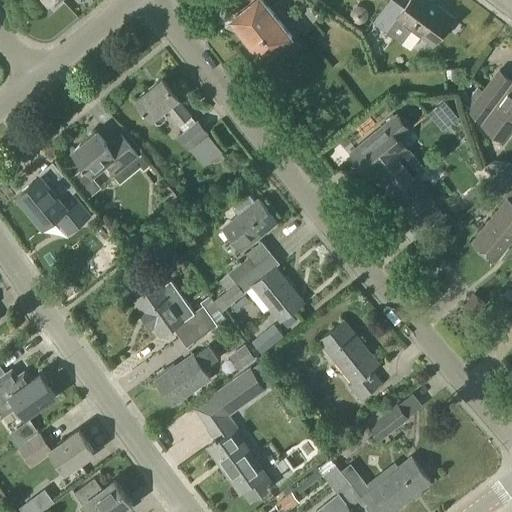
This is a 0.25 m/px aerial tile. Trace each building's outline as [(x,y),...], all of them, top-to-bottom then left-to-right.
[(262,59),(291,38),(262,0),(221,0),(234,16),(229,19),(262,59)] [(429,0),(410,0),(404,8),(393,0),(390,0),(373,23),(387,34),(402,43),(411,51),(421,37),(433,46),(453,18),(429,0)] [(162,79),(135,101),(152,121),(143,129),(157,145),(191,117),(193,116),(179,99),(178,100),(162,79)] [(504,143),(511,132),(511,84),(482,126),(504,143)] [(481,120),(498,97),(486,88),(469,112),(481,120)] [(415,177),(423,170),(398,140),(410,130),(398,116),(351,154),(373,180),(375,178),(396,205),(421,185),(415,177)] [(191,149),(209,135),(197,121),(196,122),(184,132),(178,137),(189,151),(191,149)] [(145,173),(151,169),(120,133),(106,144),(97,132),(74,151),(93,175),(104,166),(114,177),(134,161),(145,173)] [(51,190),(41,178),(19,196),(43,225),(54,216),(69,234),(91,216),(90,214),(95,210),(74,185),(66,192),(59,184),(51,190)] [(473,244),(495,261),(511,240),(511,202),(509,200),(510,198),(511,198),(511,180),(510,179),(498,196),(506,202),(473,244)] [(256,202),(250,194),(233,208),(239,216),(224,229),(242,251),(276,223),(258,200),(256,202)] [(461,230),(475,211),(472,209),(461,218),(455,225),(461,230)] [(169,246),(152,251),(154,258),(156,266),(175,261),(171,246),(169,246)] [(109,248),(72,275),(80,285),(116,258),(109,248)] [(227,291),(257,267),(249,257),(229,273),(219,281),(227,291)] [(214,301),(214,302),(222,312),(244,293),(253,286),(281,320),(303,302),(275,267),(264,276),(257,267),(227,291),(214,301)] [(180,338),(220,310),(209,295),(201,301),(203,305),(194,312),(172,280),(161,287),(158,283),(157,284),(154,280),(149,279),(142,284),(141,289),(144,293),(135,299),(162,336),(173,328),(180,338)] [(220,310),(180,338),(187,347),(218,325),(226,319),(220,310)] [(320,341),(354,382),(349,386),(361,401),(383,383),(372,370),(379,365),(344,321),(320,341)] [(252,342),(262,354),(283,337),(274,325),(252,342)] [(239,370),(256,358),(245,342),(228,354),(239,370)] [(164,369),(155,376),(158,380),(157,380),(174,404),(210,378),(204,370),(218,359),(209,346),(195,356),(193,355),(176,367),(167,374),(164,369)] [(5,372),(0,364),(0,418),(1,420),(5,417),(20,407),(26,416),(56,396),(40,374),(32,380),(25,370),(18,375),(12,367),(5,372)] [(250,502),(272,486),(233,430),(239,426),(232,416),(266,392),(251,370),(194,410),(207,428),(206,429),(215,442),(208,447),(240,493),(242,492),(250,502)] [(380,442),(409,419),(397,403),(367,426),(380,442)] [(16,446),(38,431),(30,419),(8,435),(16,446)] [(94,452),(79,431),(52,449),(40,431),(18,446),(32,467),(52,452),(65,472),(94,452)] [(352,485),(367,505),(377,497),(388,511),(392,511),(431,482),(412,458),(372,490),(361,476),(352,484),(344,474),(352,485)] [(344,474),(336,465),(323,475),(346,504),(334,511),(357,511),(367,505),(352,485),(344,474)] [(75,492),(83,504),(88,511),(122,511),(132,505),(114,481),(103,489),(95,477),(75,492)] [(45,488),(19,507),(22,511),(39,511),(54,500),(45,488)] [(293,492),(275,504),(280,511),(287,511),(301,503),(293,492)]
